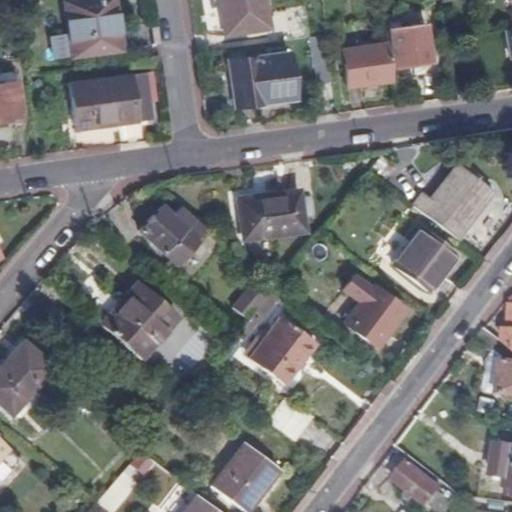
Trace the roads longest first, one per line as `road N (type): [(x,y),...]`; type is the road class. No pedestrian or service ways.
road 1 (residential): [(511,246),(311,511)]
road 2 (residential): [(511,113),(189,153)]
road 3 (residential): [(0,295),(112,165)]
road 4 (residential): [(163,0),(189,153)]
